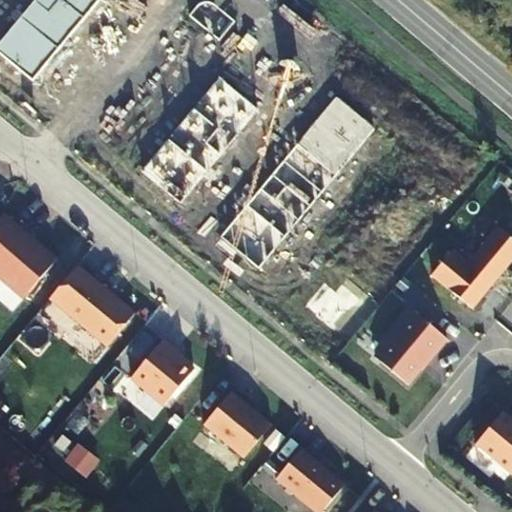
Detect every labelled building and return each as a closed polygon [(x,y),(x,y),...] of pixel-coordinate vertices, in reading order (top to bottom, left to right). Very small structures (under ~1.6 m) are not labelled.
[(56,259),(2,214),(0,216),(0,277),(24,297),(56,259)] [(431,276),(471,309),(511,259),(511,240),(497,228),(467,265),(451,252),(431,276)] [(136,314),(78,266),(50,300),(108,347),(136,314)] [(428,362),(446,340),(411,311),(392,334),(394,335),(374,359),(406,385),(427,360),(428,362)] [(163,340),(131,378),(165,406),(194,370),(174,353),(176,351),(163,340)] [(272,425),(232,392),(204,425),(244,458),(272,425)] [(511,421),(502,413),(474,446),(511,476),(511,421)] [(191,440),(230,472),(241,460),(202,428),(191,440)] [(315,511),(322,511),(345,484),(301,448),(276,479),(315,511)] [(0,511),(10,511),(22,500),(0,479),(0,511)]
